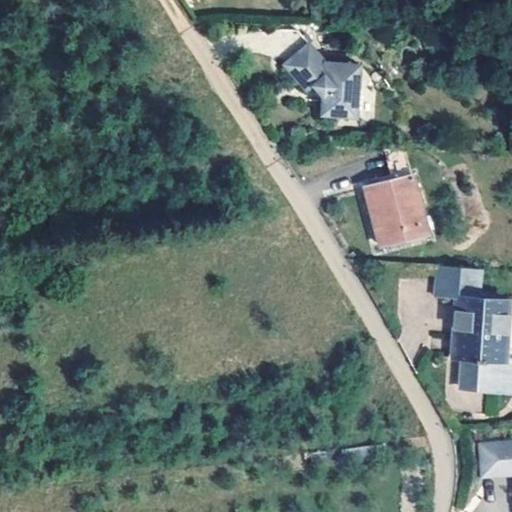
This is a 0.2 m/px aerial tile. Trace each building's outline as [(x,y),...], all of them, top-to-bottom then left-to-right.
[(324,63),(307,41),(282,62),(306,90),(311,85),(323,97),(323,113),(357,115),(360,66),(324,63)] [(396,182),(414,177),(406,149),(387,151),(396,182)] [(429,231),(414,177),(396,182),(369,190),(385,243),(429,231)] [(466,267),(439,265),(437,294),(462,296),(457,356),(467,357),(464,386),(504,390),(508,359),(511,319),(511,300),(479,297),(483,268),(466,267)] [(511,441),(482,443),(484,476),(511,474),(511,441)]
